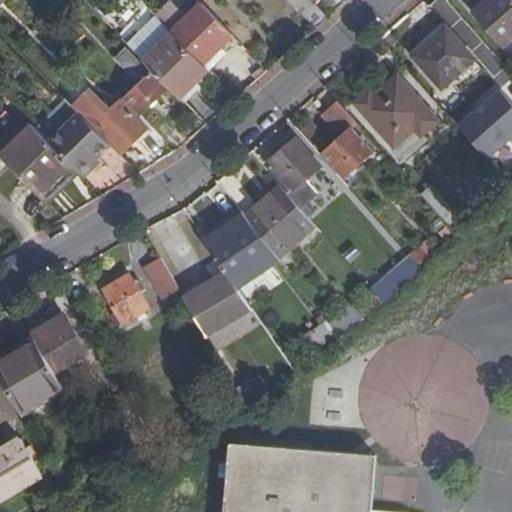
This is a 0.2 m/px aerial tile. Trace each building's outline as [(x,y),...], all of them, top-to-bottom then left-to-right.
[(292,0),(320,27),(332,16),(315,0),(292,0)] [(506,45),(511,40),(511,0),(488,0),(476,11),(506,45)] [(203,3),(174,31),(176,33),(204,62),(221,45),(233,34),(203,3)] [(162,19),(132,48),(146,62),(176,33),(174,31),(162,19)] [(447,27),(416,54),(444,85),(476,58),(447,27)] [(181,98),(212,69),(204,62),(176,33),(146,62),(154,70),(170,87),(181,98)] [(228,53),(221,45),(204,62),(212,69),(228,53)] [(141,113),(170,87),(154,70),(125,97),(141,113)] [(371,92),(357,102),(394,146),(416,126),(422,134),(439,120),(400,77),(375,98),(371,92)] [(511,146),(511,84),(509,81),(462,124),(496,161),(511,146)] [(90,89),(73,104),(81,112),(113,144),(122,154),(150,129),(123,101),(112,110),(90,89)] [(67,98),(37,127),(51,141),(81,112),(73,104),(67,98)] [(361,123),(341,100),(325,114),(338,129),(349,129),(350,130),(325,152),(322,155),(344,179),(347,176),(376,153),(355,128),(361,123)] [(81,112),(51,141),(81,172),(85,177),(94,167),(95,161),(100,156),(113,144),(81,112)] [(37,127),(34,124),(2,154),(50,203),(81,172),(51,141),(37,127)] [(298,138),(271,161),(294,188),(322,165),(298,138)] [(279,258),(318,225),(310,216),(298,201),(284,185),(248,216),(279,258)] [(238,285),(279,258),(248,216),(245,213),(207,238),(230,272),(238,285)] [(164,256),(147,266),(166,298),(182,288),(164,256)] [(413,258),(375,289),(383,299),(421,267),(413,258)] [(209,334),(254,308),(238,285),(230,272),(187,297),(209,334)] [(133,273),(106,287),(124,318),(151,304),(133,273)] [(67,313),(33,331),(36,335),(39,341),(56,370),(89,351),(67,313)] [(39,341),(36,335),(23,342),(27,348),(39,341)] [(10,358),(0,363),(0,371),(23,412),(66,387),(56,370),(39,341),(27,348),(23,342),(7,351),(10,358)] [(7,351),(0,355),(0,363),(10,358),(7,351)] [(75,424),(43,445),(50,459),(69,446),(78,458),(89,452),(79,439),(83,436),(75,424)] [(133,449),(119,429),(102,441),(117,460),(133,449)] [(22,441),(0,453),(0,499),(2,502),(44,477),(22,441)] [(372,511),(378,455),(231,444),(225,511),(372,511)]
